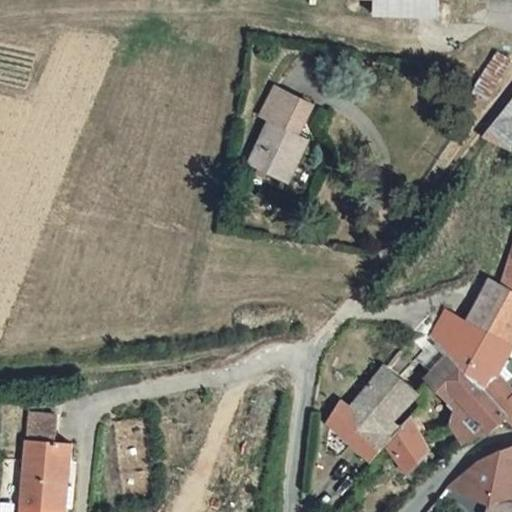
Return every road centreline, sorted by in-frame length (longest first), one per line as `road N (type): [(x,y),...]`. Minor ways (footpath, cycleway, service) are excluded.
road 1 (residential): [(346,315),(511,81)]
road 2 (residential): [(120,381),(310,356)]
road 3 (residential): [(310,356),(292,511)]
road 4 (unclassified): [(413,511),(456,462),(511,435)]
